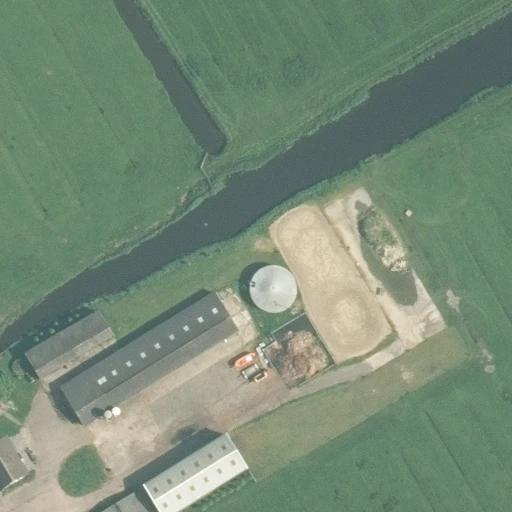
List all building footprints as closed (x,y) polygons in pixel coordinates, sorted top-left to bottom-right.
[(295,289),(295,288),(294,280),(290,273),(286,270),(283,268),(280,267),(274,265),(269,266),(265,267),(260,269),(257,271),(252,278),(250,283),(250,287),(250,292),(251,296),(253,299),(256,304),(263,308),(267,310),(271,311),(276,310),(281,309),(287,305),(291,301),(293,297),(295,289)] [(82,425),(237,329),(216,293),(60,389),(82,425)] [(39,380),(113,337),(99,313),(25,356),(39,380)] [(159,511),(178,511),(247,469),(226,435),(144,486),(159,511)] [(0,490),(27,475),(5,439),(0,442),(0,490)] [(152,511),(139,489),(101,511),(152,511)]
